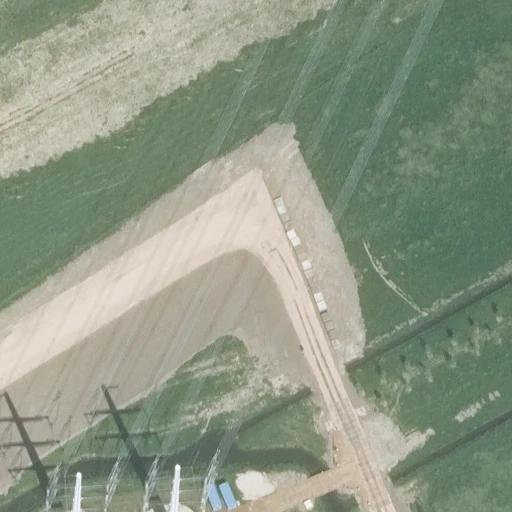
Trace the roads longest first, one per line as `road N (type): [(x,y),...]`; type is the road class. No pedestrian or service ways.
road 1 (track): [(380,511),(253,205)]
road 2 (unclassified): [(0,363),(253,205)]
